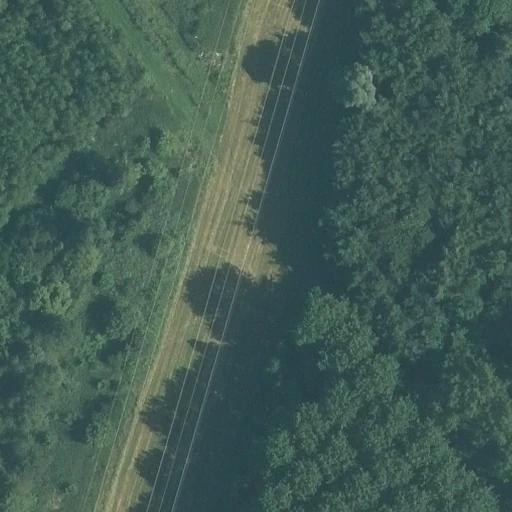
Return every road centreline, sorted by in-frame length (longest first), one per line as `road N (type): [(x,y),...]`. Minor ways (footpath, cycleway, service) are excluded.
road 1 (track): [(103,0),(461,511)]
road 2 (track): [(395,418),(511,336)]
